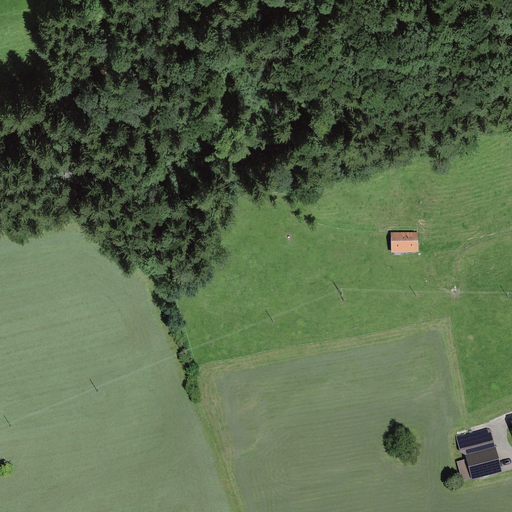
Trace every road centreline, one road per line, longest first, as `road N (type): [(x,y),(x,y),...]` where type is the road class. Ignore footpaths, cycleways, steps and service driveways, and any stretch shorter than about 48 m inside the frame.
road 1 (track): [(396,0),(253,30),(68,8)]
road 2 (track): [(0,17),(125,0)]
